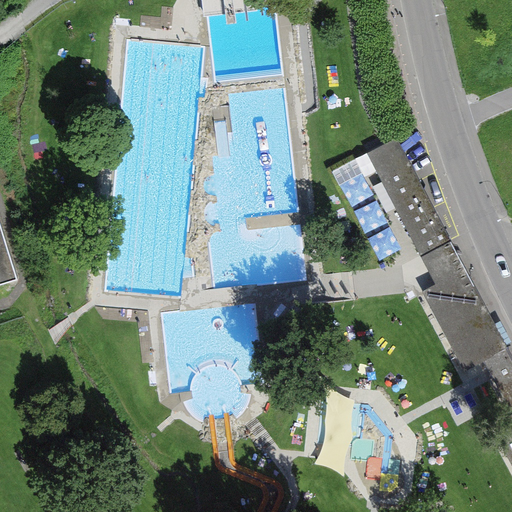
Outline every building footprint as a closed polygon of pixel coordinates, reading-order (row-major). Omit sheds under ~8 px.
[(258,9),(257,0),(202,0),(204,15),(210,14),(258,9)] [(452,238),(398,135),(388,140),(367,151),(421,254),(452,238)] [(0,278),(16,273),(0,220),(0,278)] [(429,268),(459,252),(456,246),(452,238),(421,254),(426,263),(429,268)] [(511,352),(459,252),(429,268),(436,281),(422,289),(465,369),(484,359),(511,409),(490,420),(511,462),(511,352)] [(3,288),(0,289),(0,313),(10,311),(3,288)]
